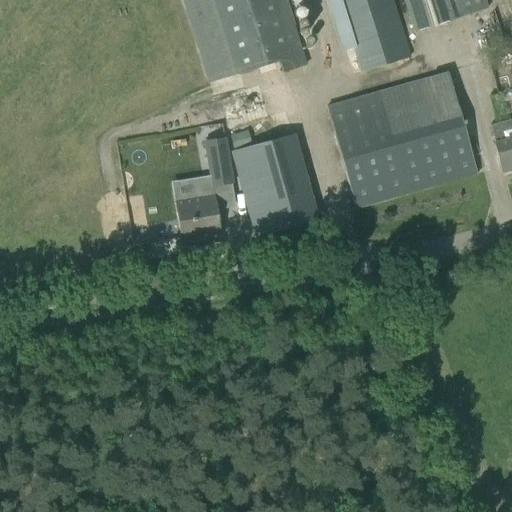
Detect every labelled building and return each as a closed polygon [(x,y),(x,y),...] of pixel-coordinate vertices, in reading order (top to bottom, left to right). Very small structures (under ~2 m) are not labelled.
[(306,64),(286,0),(181,0),(207,84),(279,62),(282,72),(306,64)] [(409,56),(392,0),(337,0),(343,16),(352,44),(360,72),(409,56)] [(403,0),(413,32),(486,9),(483,0),(403,0)] [(326,107),(354,209),(476,174),(448,73),(326,107)] [(511,130),(508,131),(506,122),(490,127),(503,173),(511,170),(511,130)] [(245,132),(230,136),(233,149),(249,144),(245,132)] [(234,159),(242,187),(256,237),(316,219),(292,134),(231,151),(234,159)] [(224,137),(204,141),(211,187),(232,183),(224,137)] [(201,204),(175,208),(177,220),(180,240),(220,233),(217,213),(214,194),(199,196),(201,204)]
